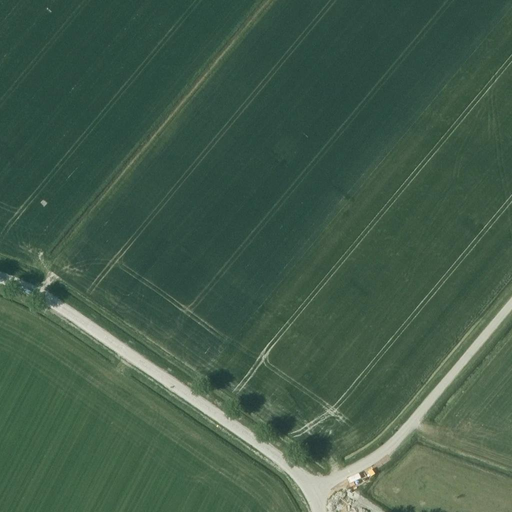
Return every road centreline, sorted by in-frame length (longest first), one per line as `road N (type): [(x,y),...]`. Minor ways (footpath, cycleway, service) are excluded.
road 1 (tertiary): [(310,489),(284,462),(79,320),(0,278)]
road 2 (unclassified): [(511,302),(382,451),(310,489)]
